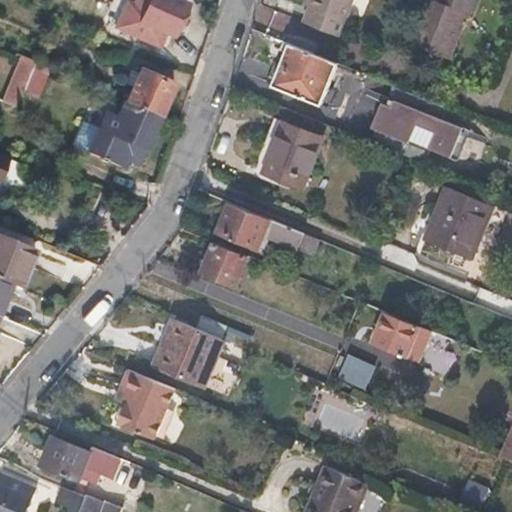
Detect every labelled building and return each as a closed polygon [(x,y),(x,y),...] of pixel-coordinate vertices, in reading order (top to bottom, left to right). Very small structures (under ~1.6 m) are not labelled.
[(187,5),(175,0),(136,0),(133,8),(128,6),(118,28),(158,46),(165,32),(173,36),(187,5)] [(307,0),(305,5),(310,8),(305,22),(339,36),(354,0),(307,0)] [(425,0),(409,43),(449,58),(467,10),(439,0),(425,0)] [(273,86),(321,106),(329,109),(337,90),(329,87),(338,63),(290,45),(273,86)] [(23,91),(35,63),(22,57),(2,102),(15,108),(23,91)] [(49,69),(35,63),(23,91),(37,97),(49,69)] [(126,102),(160,117),(174,84),(141,70),(126,102)] [(447,107),(393,86),(385,105),(382,103),(372,128),(375,129),(369,143),(424,164),(430,150),(458,162),(470,132),(442,120),(447,107)] [(139,166),(160,117),(126,102),(124,102),(116,120),(105,116),(99,131),(88,155),(100,159),(99,161),(104,164),(105,161),(123,169),(129,154),(135,156),(132,163),(139,166)] [(263,173),(294,186),(315,135),(283,122),(263,173)] [(72,148),(88,155),(99,131),(81,124),(72,148)] [(448,189),(427,242),(473,260),(494,207),(448,189)] [(320,240),(233,203),(221,232),(258,248),(263,236),(298,250),(299,248),(313,254),(320,240)] [(0,235),(0,278),(11,283),(21,287),(36,250),(0,235)] [(249,256),(216,243),(204,273),(237,287),(249,256)] [(0,310),(8,290),(11,283),(0,278),(0,310)] [(8,290),(0,310),(0,315),(4,317),(14,292),(8,290)] [(432,332),(387,313),(376,342),(419,361),(432,332)] [(203,316),(197,329),(220,339),(226,326),(203,316)] [(197,329),(174,319),(154,366),(204,388),(225,341),(220,339),(197,329)] [(129,370),(122,388),(133,393),(128,406),(127,407),(120,408),(116,419),(123,426),(155,440),(177,390),(129,370)] [(133,393),(122,388),(117,401),(128,406),(133,393)] [(511,429),(500,457),(511,461),(511,429)] [(92,455),(55,440),(44,466),(81,481),(83,477),(88,463),(91,457),(92,455)] [(92,455),(91,457),(107,464),(111,455),(95,449),(92,455)] [(129,480),(136,466),(113,455),(106,470),(129,480)] [(88,463),(83,477),(97,483),(103,469),(88,463)] [(318,500),(311,497),(304,511),(357,511),(369,485),(324,466),(315,487),(322,490),(318,500)] [(0,480),(0,511),(26,511),(37,488),(3,474),(0,480)] [(71,511),(84,511),(90,497),(65,487),(59,502),(73,508),(71,511)] [(322,490),(315,487),(311,497),(318,500),(322,490)] [(84,511),(120,511),(122,507),(106,501),(106,502),(91,496),(90,497),(84,511)]
